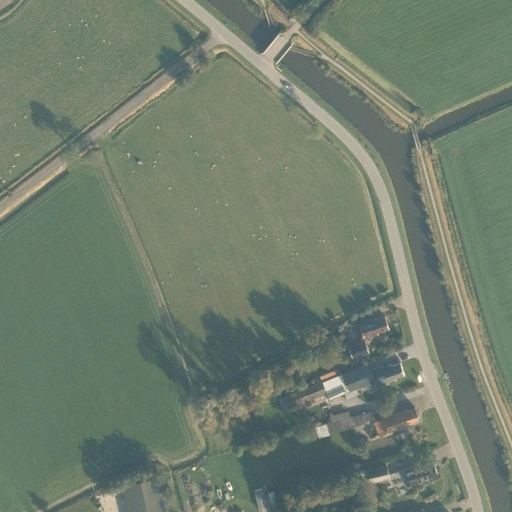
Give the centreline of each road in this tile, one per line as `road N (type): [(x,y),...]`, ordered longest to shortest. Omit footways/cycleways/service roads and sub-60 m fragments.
road 1 (secondary): [(477,511),(429,375),(376,179),(346,137),(262,65)]
road 2 (unclassified): [(0,206),(224,33)]
